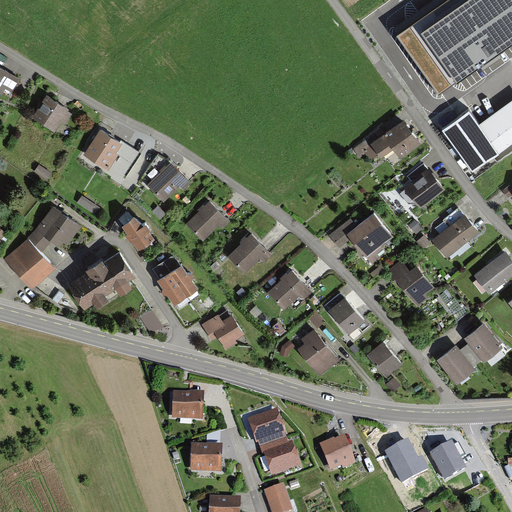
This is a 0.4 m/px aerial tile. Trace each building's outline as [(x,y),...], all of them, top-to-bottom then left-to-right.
[(511,0),(446,0),(397,35),(439,95),(511,43),(511,0)] [(15,81),(0,72),(0,90),(7,94),(15,81)] [(63,112),(43,100),(30,120),(51,132),(63,112)] [(443,131),(473,172),(511,143),(511,101),(478,126),(468,112),(443,131)] [(419,142),(403,119),(371,142),(387,164),(419,142)] [(120,142),(100,130),(83,155),(107,171),(105,174),(121,185),(142,154),(121,140),(120,142)] [(169,157),(167,159),(158,153),(141,179),(164,201),(180,185),(183,188),(189,182),(175,168),(178,166),(169,157)] [(411,181),(404,186),(421,208),(445,189),(424,163),(407,176),(411,181)] [(47,180),(53,173),(41,164),(35,172),(47,180)] [(511,182),(503,189),(508,196),(511,193),(511,182)] [(82,195),(77,202),(96,215),(100,207),(82,195)] [(231,222),(210,200),(185,224),(203,242),(220,226),(223,229),(231,222)] [(370,205),(339,229),(363,260),(394,237),(370,205)] [(159,206),(153,211),(160,219),(166,213),(159,206)] [(81,227),(53,207),(28,238),(41,252),(51,242),(59,249),(64,242),(68,246),(81,227)] [(448,227),(432,240),(447,259),(480,233),(460,207),(442,220),(448,227)] [(118,219),(124,226),(122,227),(127,235),(125,236),(127,240),(130,244),(132,243),(138,252),(156,240),(146,225),(144,227),(135,217),(133,219),(127,211),(118,219)] [(251,233),(227,257),(244,274),(259,258),(263,262),(272,254),(251,233)] [(29,239),(5,262),(31,290),(55,268),(29,239)] [(511,276),(511,260),(505,251),(473,275),(489,295),(511,276)] [(87,274),(69,285),(85,310),(94,304),(97,309),(109,302),(105,296),(116,289),(121,296),(132,288),(128,282),(134,278),(119,254),(104,264),(102,260),(85,272),(87,274)] [(402,261),(389,270),(417,307),(428,299),(424,294),(433,287),(417,266),(410,272),(402,261)] [(153,269),(161,280),(171,273),(164,262),(153,269)] [(187,275),(182,266),(171,273),(167,275),(161,280),(158,282),(163,290),(162,294),(167,296),(175,306),(198,290),(192,282),(193,276),(187,275)] [(292,271),(268,292),(284,310),(300,296),(304,300),(312,293),(292,271)] [(358,308),(365,303),(354,290),(348,296),(358,308)] [(365,321),(346,297),(330,310),(350,334),(365,321)] [(153,310),(141,317),(151,334),(163,327),(153,310)] [(242,337),(226,310),(204,323),(213,338),(218,336),(225,347),(242,337)] [(317,312),(309,318),(317,327),(324,321),(317,312)] [(483,324),(465,339),(469,344),(482,359),(484,363),(503,348),(483,324)] [(316,330),(303,340),(306,344),(299,350),(319,377),(340,361),(316,330)] [(295,346),(290,341),(282,346),(280,355),(288,357),(289,351),(295,346)] [(402,363),(383,341),(369,354),(388,376),(402,363)] [(354,344),(349,348),(355,354),(359,350),(354,344)] [(469,344),(460,350),(473,366),(482,359),(469,344)] [(457,346),(437,361),(455,385),(476,370),(473,366),(460,350),(457,346)] [(400,386),(393,378),(386,384),(394,392),(400,386)] [(174,391),(173,416),(203,417),(203,391),(174,391)] [(278,408),(249,418),(257,442),(258,441),(263,454),(264,453),(271,474),(301,464),(297,451),(292,439),(288,440),(282,421),(278,408)] [(207,435),(207,443),(220,443),(220,429),(207,435)] [(320,443),(331,468),(342,464),(343,467),(356,461),(344,434),(335,438),(334,437),(320,443)] [(385,450),(402,482),(430,468),(423,454),(418,457),(408,438),(385,450)] [(452,440),(430,453),(445,479),(465,467),(460,459),(466,456),(458,442),(454,444),(452,440)] [(207,443),(192,442),(191,470),(221,471),(222,443),(220,443),(207,443)] [(283,483),(264,490),(271,511),(279,511),(292,508),(283,483)] [(239,511),(241,496),(210,495),(208,511),(239,511)]
